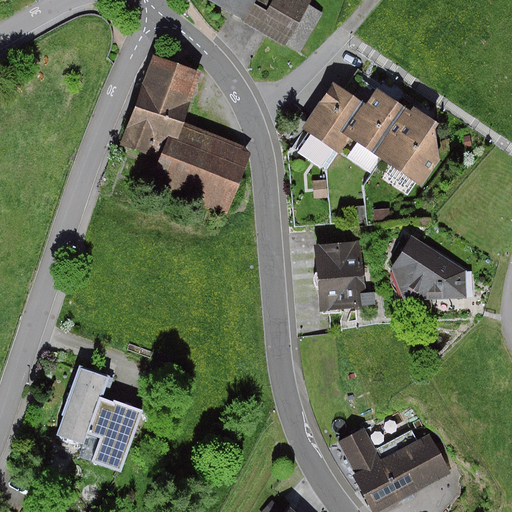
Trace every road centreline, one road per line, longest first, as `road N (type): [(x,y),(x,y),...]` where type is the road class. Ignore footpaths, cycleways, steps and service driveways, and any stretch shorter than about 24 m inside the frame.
road 1 (residential): [(158,3),(218,52),(261,118),(294,393),(318,465),(350,511)]
road 2 (residential): [(158,3),(0,436)]
